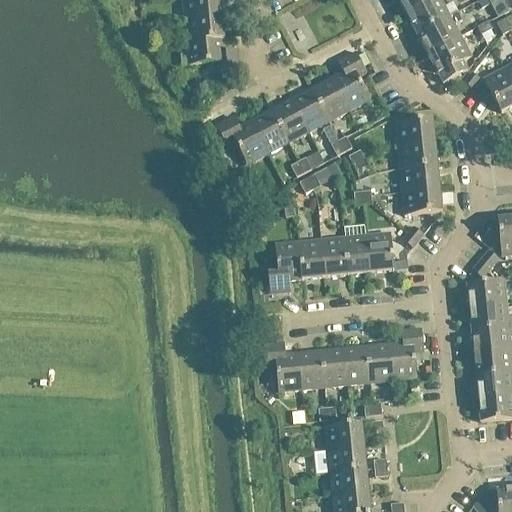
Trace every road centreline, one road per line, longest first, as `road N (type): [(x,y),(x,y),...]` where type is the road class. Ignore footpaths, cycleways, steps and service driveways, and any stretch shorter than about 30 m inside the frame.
road 1 (residential): [(475,150),(472,127),(397,73),(373,31)]
road 2 (residential): [(454,460),(440,307)]
road 3 (residential): [(291,320),(440,307)]
road 4 (residential): [(440,307),(436,265),(480,212),(478,180)]
